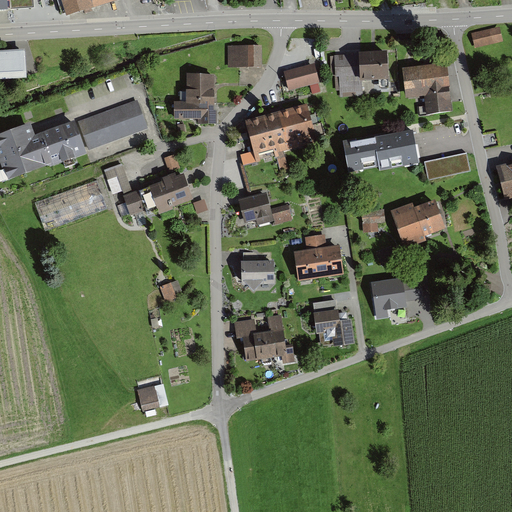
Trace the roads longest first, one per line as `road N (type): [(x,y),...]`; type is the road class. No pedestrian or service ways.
road 1 (residential): [(282,21),(271,73),(221,136),(218,408),(511,302)]
road 2 (track): [(0,464),(218,408),(233,511)]
road 3 (unclassified): [(282,21),(0,34)]
road 4 (residential): [(511,289),(453,19)]
road 5 (unclassified): [(453,19),(282,21)]
